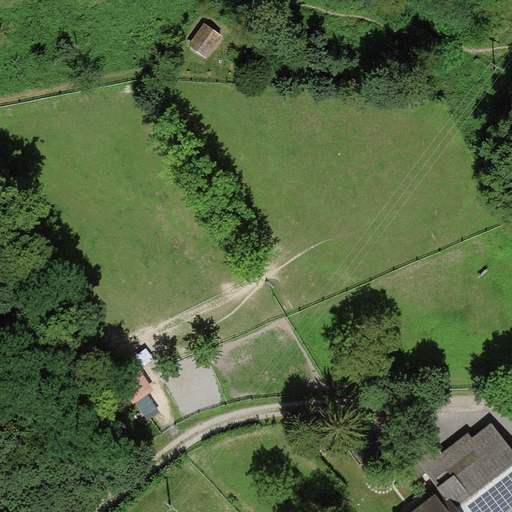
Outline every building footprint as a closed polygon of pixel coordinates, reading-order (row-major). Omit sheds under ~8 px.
[(196,29),(181,51),(198,62),(213,40),(196,29)] [(118,350),(101,362),(129,404),(146,393),(118,350)] [(438,489),(455,511),(506,511),(511,508),(511,449),(492,424),(473,439),(469,435),(442,456),(445,460),(426,474),(438,489)] [(442,456),(423,430),(395,450),(417,480),(426,474),(445,460),(442,456)] [(455,511),(438,489),(408,511),(455,511)]
